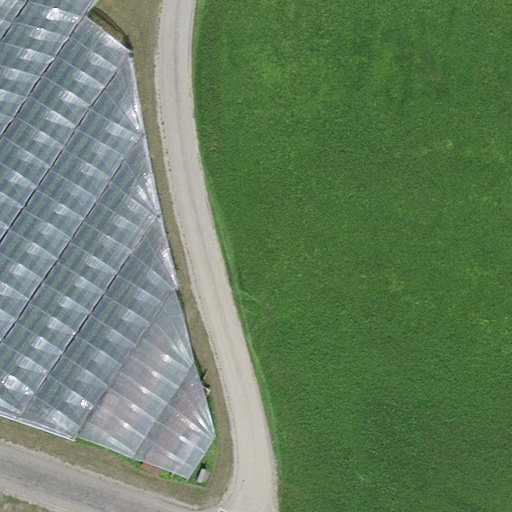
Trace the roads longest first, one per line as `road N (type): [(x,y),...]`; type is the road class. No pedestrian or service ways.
road 1 (residential): [(256,511),(259,445),(182,123),(185,0)]
road 2 (unclassified): [(140,511),(0,468)]
